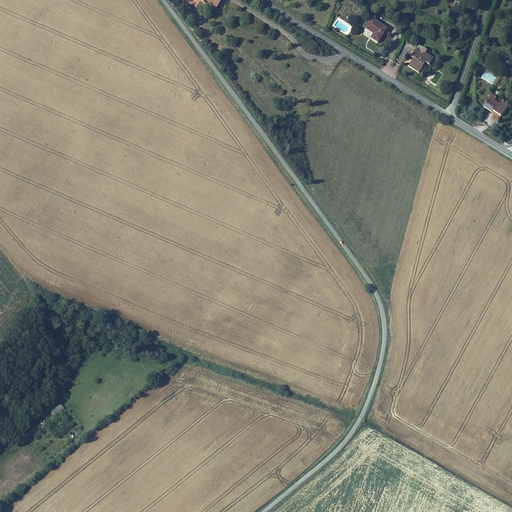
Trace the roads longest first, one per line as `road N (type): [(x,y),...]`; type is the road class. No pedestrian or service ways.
road 1 (tertiary): [(263,511),(353,431),(384,348),(383,314),(369,279),(167,0)]
road 2 (tertiary): [(450,117),(263,0)]
road 3 (residential): [(450,117),(490,0)]
